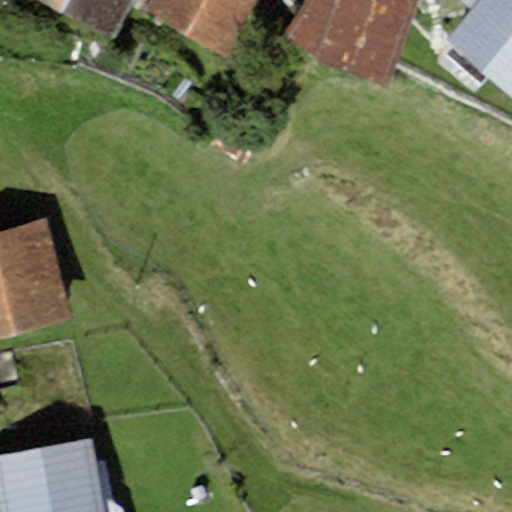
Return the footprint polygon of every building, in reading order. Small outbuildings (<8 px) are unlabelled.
[(137,0),(27,0),(114,45),(137,0)] [(255,0),(153,0),(149,9),(225,53),(255,0)] [(335,0),(307,0),(284,33),(315,54),(335,0)] [(416,7),(396,0),(335,0),(315,54),(388,81),(416,7)] [(511,0),(482,0),(449,38),(511,94),(511,0)] [(46,224),(0,234),(0,335),(68,321),(46,224)] [(89,447),(0,463),(0,490),(3,511),(124,511),(116,468),(94,472),(89,447)]
